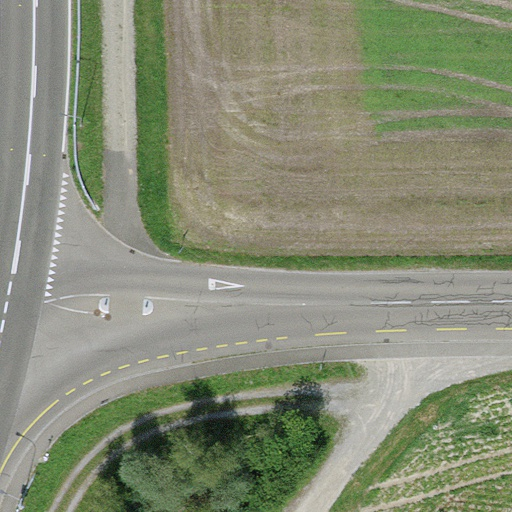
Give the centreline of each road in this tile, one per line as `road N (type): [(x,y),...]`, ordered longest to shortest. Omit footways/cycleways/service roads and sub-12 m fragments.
road 1 (tertiary): [(511,303),(130,308),(10,297)]
road 2 (track): [(121,0),(130,308)]
road 3 (primary): [(36,0),(33,130),(10,297)]
road 4 (track): [(422,302),(419,359),(302,511)]
road 5 (track): [(64,511),(119,443),(183,415),(262,403)]
road 6 (track): [(262,403),(391,399)]
